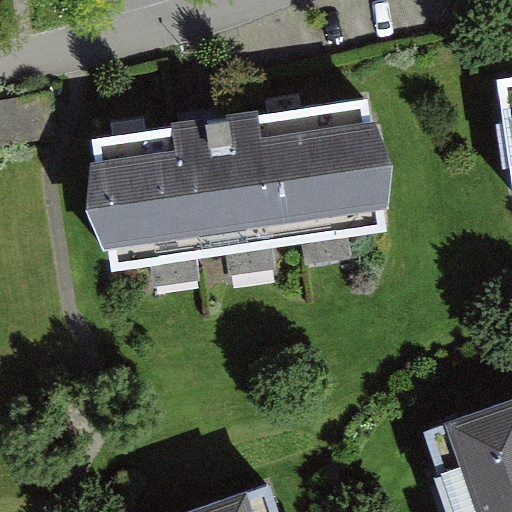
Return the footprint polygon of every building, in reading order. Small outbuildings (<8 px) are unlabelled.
[(511,78),(501,80),(511,160),(511,78)] [(51,96),(0,102),(0,147),(57,140),(51,96)] [(89,214),(113,276),(390,238),(396,170),(372,104),(95,143),(89,214)] [(511,511),(511,402),(425,433),(451,511),(511,511)] [(281,511),(273,488),(202,511),(281,511)]
